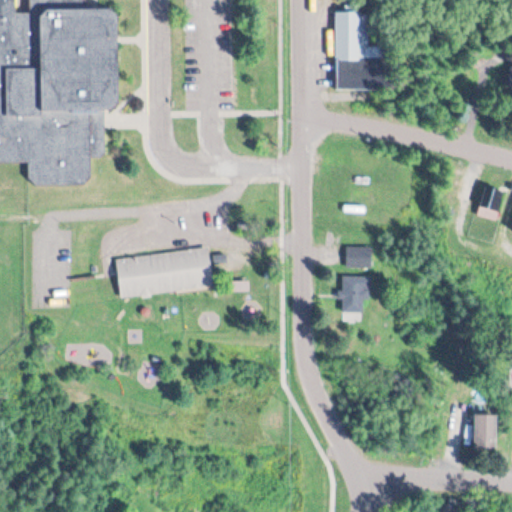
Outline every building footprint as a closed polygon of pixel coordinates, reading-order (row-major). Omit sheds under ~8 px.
[(0,0),(12,0),(12,16),(29,17),(29,0),(81,0),(82,2),(110,10),(116,14),(121,104),(110,114),(103,112),(105,155),(91,156),(92,176),(82,189),(37,188),(25,180),(25,163),(0,163),(0,0)] [(335,11),(336,91),(391,90),(391,45),(370,45),(369,11),(335,11)] [(503,193),(495,192),(492,201),(483,199),(479,217),(497,221),(503,193)] [(372,247),(347,247),(347,268),(372,268),(372,247)] [(213,276),(252,274),(250,249),(117,259),(120,298),(214,291),(213,276)] [(364,300),(369,300),(369,277),(342,277),(342,314),(364,314),(364,300)] [(498,416),(476,416),(476,449),(498,449),(498,416)]
